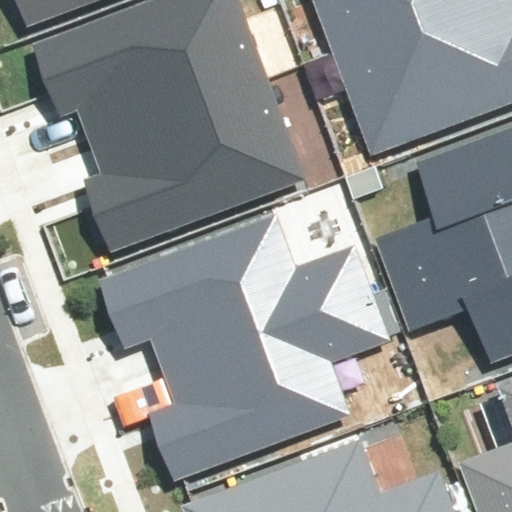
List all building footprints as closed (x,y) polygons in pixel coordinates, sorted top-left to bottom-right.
[(30,0),(37,17),(79,0),(30,0)] [(84,98),(97,131),(277,64),(253,0),(133,0),(43,34),(70,104),(84,98)] [(320,0),(340,47),(458,0),(320,0)] [(511,0),(458,0),(340,47),(379,153),(511,101),(511,0)] [(124,244),(320,168),(277,64),(97,131),(107,165),(95,170),(124,244)] [(511,127),(435,156),(454,205),(389,229),(407,277),(511,238),(511,127)] [(286,207),(111,272),(136,338),(164,328),(175,359),(387,281),(369,233),(305,257),(286,207)] [(509,351),(511,349),(511,238),(407,277),(426,325),(490,301),(509,351)] [(159,401),(184,468),(359,403),(340,354),(404,330),(387,281),(175,359),(187,391),(159,401)] [(366,437),(191,501),(194,511),(462,511),(466,511),(448,463),(384,486),(366,437)] [(511,442),(469,458),(487,506),(511,496),(511,442)] [(511,511),(511,496),(487,506),(488,511),(511,511)]
